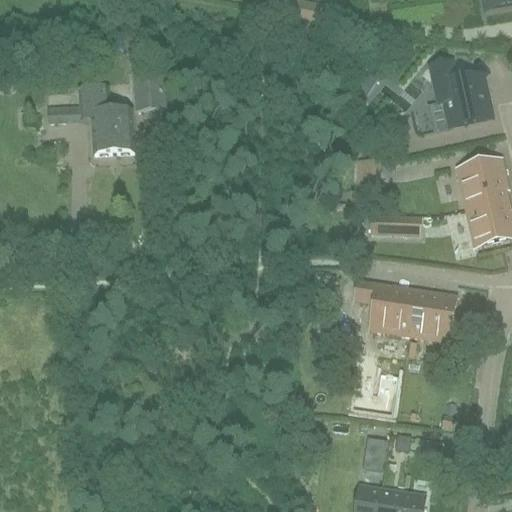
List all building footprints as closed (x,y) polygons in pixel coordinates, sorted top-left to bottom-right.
[(511,0),(484,0),(486,12),(504,9),(511,7),(511,0)] [(297,5),(292,29),(315,33),(320,10),(297,5)] [(360,57),(349,71),(358,79),(370,65),(360,57)] [(485,89),(482,78),(473,80),(458,83),(454,64),(428,70),(437,110),(444,109),(449,133),(449,134),(492,124),(485,89)] [(167,132),(166,114),(163,77),(134,79),(134,81),(135,81),(137,116),(149,115),(150,133),(167,132)] [(133,117),(110,118),(109,94),(80,96),(81,114),(81,116),(92,115),(93,127),(95,161),(117,160),(136,159),(133,117)] [(66,125),(65,115),(48,116),(49,126),(66,125)] [(490,208),(506,204),(504,195),(508,194),(501,165),(458,174),(467,213),(490,208)] [(360,185),(378,185),(378,167),(361,166),(360,185)] [(490,208),(467,213),(475,252),(511,244),(511,217),(509,218),(506,204),(490,208)] [(388,239),(389,223),(373,222),(372,238),(388,239)] [(415,317),(418,296),(378,290),(371,335),(410,341),(414,317),(415,317)] [(414,317),(410,341),(450,347),(457,302),(429,298),(418,296),(415,317),(414,317)] [(394,422),(400,380),(379,377),(376,398),(355,395),(352,416),(394,422)] [(383,477),(388,446),(368,443),(363,474),(383,477)] [(356,511),(379,511),(382,495),(360,492),(356,511)] [(379,511),(401,511),(404,499),(382,495),(379,511)] [(404,499),(401,511),(424,511),(426,502),(404,499)]
